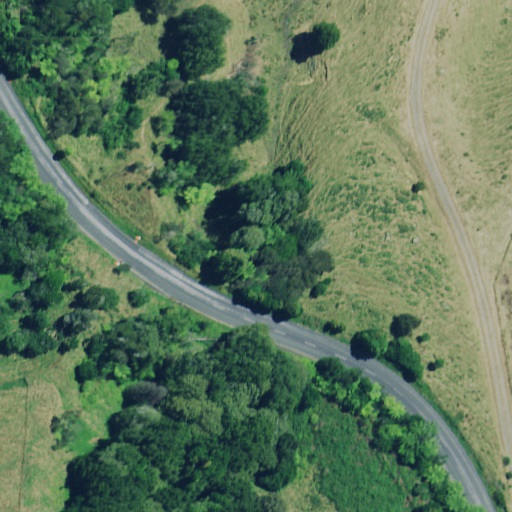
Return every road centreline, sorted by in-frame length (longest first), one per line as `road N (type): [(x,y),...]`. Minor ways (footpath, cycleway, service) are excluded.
road 1 (tertiary): [(471,511),(434,434),(372,369),(198,296),(74,207),(0,113)]
road 2 (track): [(511,496),(413,87),(428,0)]
